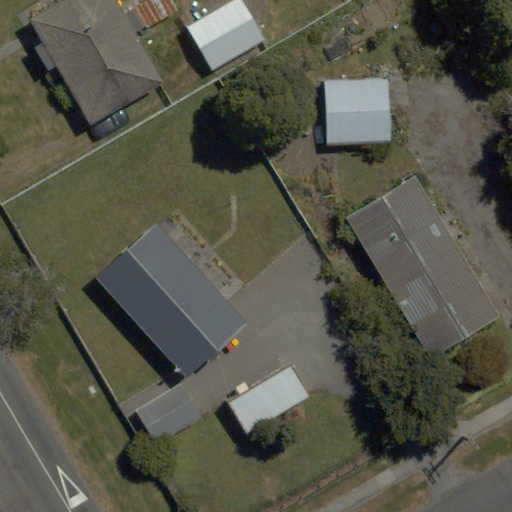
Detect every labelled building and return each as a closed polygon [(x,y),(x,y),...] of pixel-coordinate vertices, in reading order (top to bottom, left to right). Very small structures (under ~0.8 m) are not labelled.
[(50,85),(66,77),(90,123),(157,89),(111,0),(78,0),(37,21),(50,45),(34,54),(50,85)] [(242,0),(219,0),(179,26),(211,77),(268,42),(242,0)] [(319,78),(319,140),(392,139),(391,77),(319,78)] [(414,176),(339,222),(426,362),(501,316),(414,176)] [(155,216),(89,272),(179,375),(244,318),(155,216)] [(286,359),(217,404),(240,439),(309,395),(286,359)] [(175,373),(132,405),(163,446),(205,414),(175,373)]
